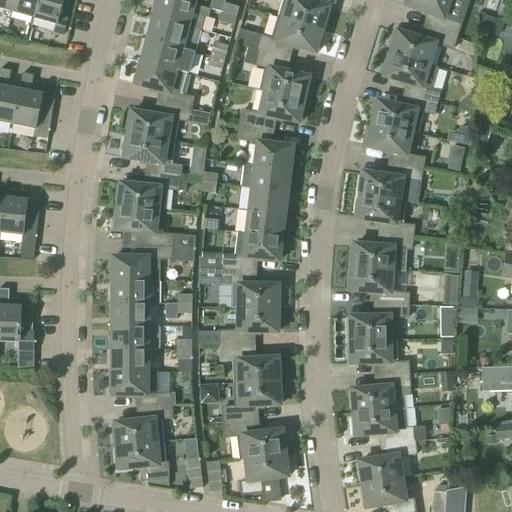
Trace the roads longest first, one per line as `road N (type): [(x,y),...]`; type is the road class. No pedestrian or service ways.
road 1 (residential): [(327,511),(314,393),(320,201),(372,0)]
road 2 (residential): [(76,495),(74,224),(83,124),(114,0)]
